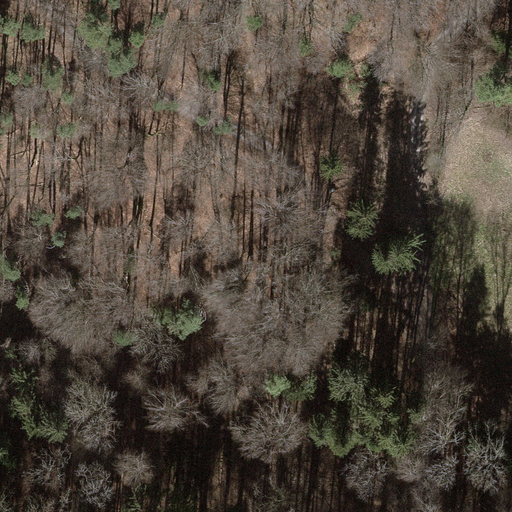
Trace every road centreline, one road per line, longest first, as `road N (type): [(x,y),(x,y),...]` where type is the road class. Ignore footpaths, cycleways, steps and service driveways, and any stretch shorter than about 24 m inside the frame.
road 1 (track): [(485,0),(433,54),(417,140),(433,481),(423,511)]
road 2 (track): [(422,290),(384,278),(264,142),(95,56),(38,0)]
